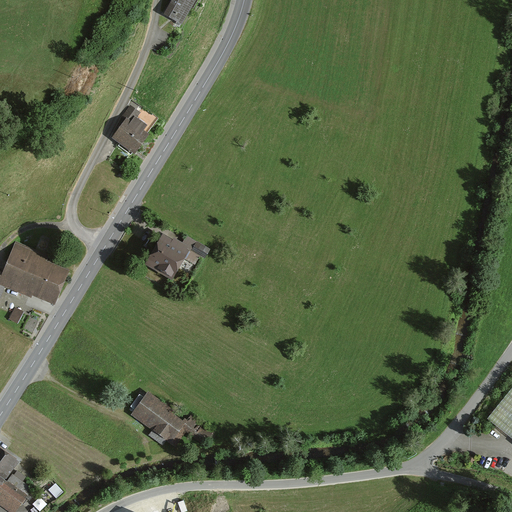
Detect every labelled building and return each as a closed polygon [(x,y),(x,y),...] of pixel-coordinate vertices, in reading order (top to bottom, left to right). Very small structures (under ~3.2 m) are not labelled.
[(174,0),(165,16),(182,26),(196,0),(174,0)] [(134,115),(127,110),(118,121),(124,125),(112,139),(130,155),(144,138),(136,131),(140,127),(131,119),(134,115)] [(191,251),(164,236),(149,262),(176,277),(191,251)] [(68,271),(13,249),(3,274),(0,272),(0,297),(5,285),(54,305),(68,271)] [(170,412),(144,395),(130,416),(174,446),(183,432),(202,445),(211,432),(174,407),(170,412)] [(511,402),(495,424),(511,437),(511,402)] [(0,481),(13,463),(0,454),(0,481)] [(11,473),(0,488),(0,502),(13,511),(14,511),(32,488),(11,473)]
